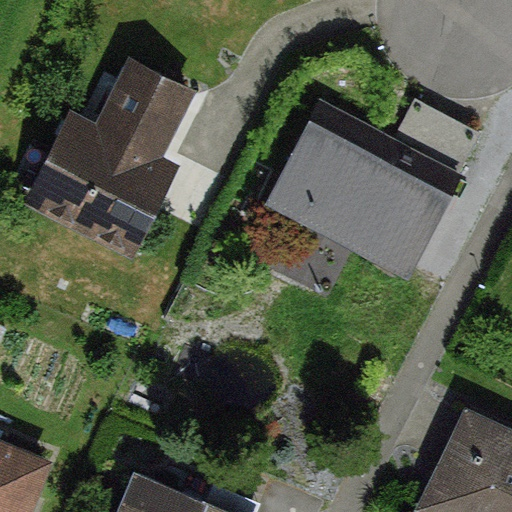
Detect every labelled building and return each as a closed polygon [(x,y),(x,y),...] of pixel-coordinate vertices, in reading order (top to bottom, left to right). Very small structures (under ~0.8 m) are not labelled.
[(69,112),(24,203),(136,258),(180,170),(157,159),(192,88),(127,56),(93,124),(69,112)] [(469,195),(324,118),(277,205),(422,283),(469,195)] [(511,511),(511,424),(472,406),(424,509),(431,511),(511,511)] [(42,511),(64,458),(0,431),(0,511),(42,511)] [(244,511),(147,473),(131,511),(244,511)]
